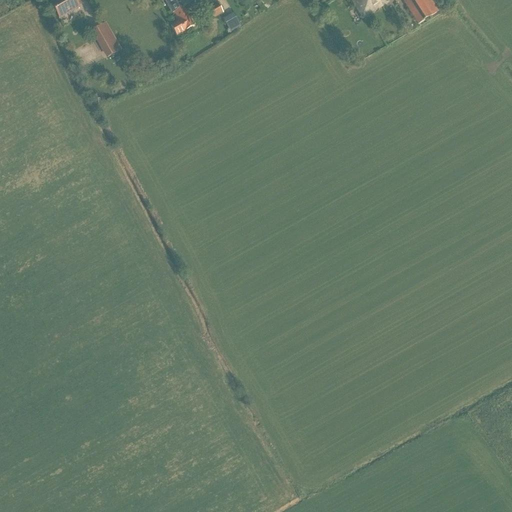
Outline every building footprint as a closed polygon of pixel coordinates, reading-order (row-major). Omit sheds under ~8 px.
[(75,0),(57,0),(51,3),(60,18),(79,7),(75,0)] [(165,0),(172,13),(183,7),(189,4),(195,0),(165,0)] [(350,0),(363,19),(382,7),(380,4),(386,0),(350,0)] [(437,0),(405,0),(402,2),(412,16),(418,26),(439,13),(437,10),(442,7),(437,0)] [(218,4),(206,11),(211,20),(223,13),(218,4)] [(183,7),(172,13),(178,22),(171,26),(177,37),(194,27),(183,7)] [(108,57),(117,52),(102,26),(93,31),(108,57)] [(98,61),(96,53),(88,55),(86,49),(80,50),(84,65),(98,61)]
